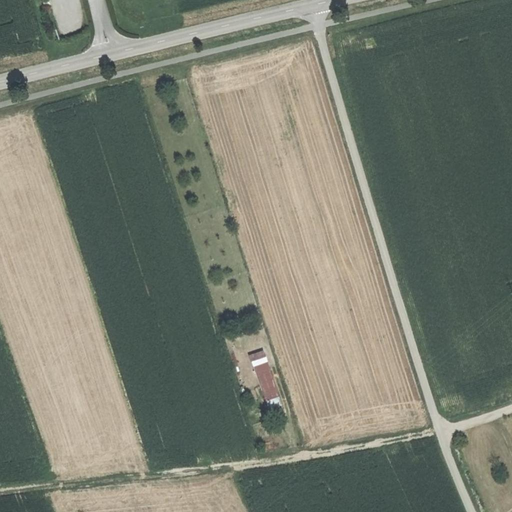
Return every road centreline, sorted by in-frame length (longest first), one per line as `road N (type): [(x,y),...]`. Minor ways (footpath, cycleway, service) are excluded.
road 1 (track): [(440,432),(0,495)]
road 2 (tertiary): [(334,0),(0,84)]
